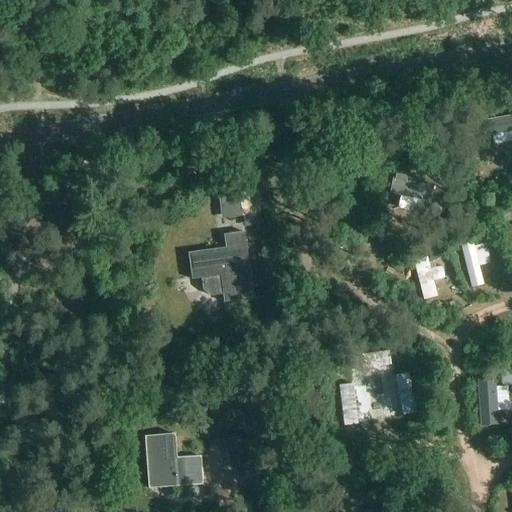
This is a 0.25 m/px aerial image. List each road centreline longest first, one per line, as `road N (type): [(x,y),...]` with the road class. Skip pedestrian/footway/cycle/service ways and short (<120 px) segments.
road 1 (unclassified): [(0,142),(511,50)]
road 2 (track): [(454,349),(305,258),(293,221),(282,92)]
road 3 (track): [(478,511),(482,475),(460,424),(454,349),(471,321),(511,302)]
road 4 (unknown): [(242,472),(482,475)]
